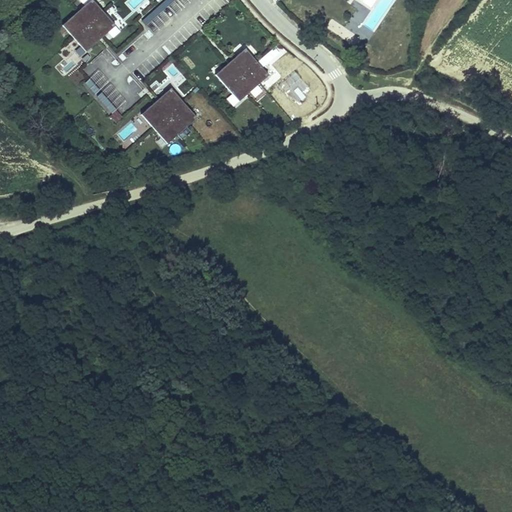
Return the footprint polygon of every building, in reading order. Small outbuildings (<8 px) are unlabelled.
[(115,26),(92,0),(90,0),(62,25),(86,52),(115,26)] [(174,1),(173,0),(166,0),(142,21),(145,26),(174,1)] [(376,4),(362,27),(372,33),(386,10),(376,4)] [(271,78),(245,49),(215,75),(241,105),(271,78)] [(81,59),(83,62),(90,57),(88,54),(81,59)] [(174,84),(183,77),(171,61),(162,68),(174,84)] [(90,77),(84,82),(108,115),(114,110),(90,77)] [(171,88),(141,115),(167,144),(197,118),(171,88)] [(127,147),(143,135),(132,121),(116,134),(127,147)]
